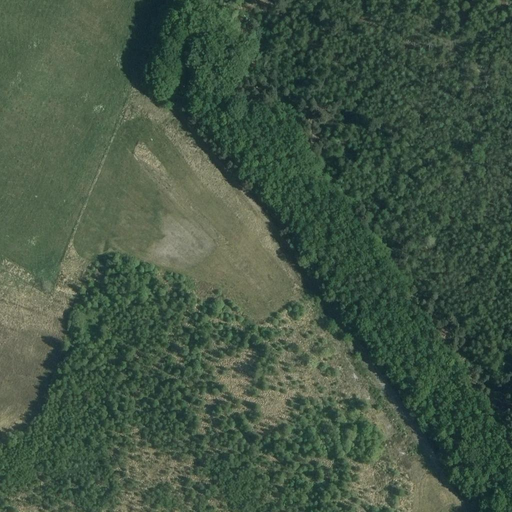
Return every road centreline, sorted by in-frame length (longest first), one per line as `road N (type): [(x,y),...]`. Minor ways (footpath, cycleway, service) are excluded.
road 1 (track): [(185,80),(187,116),(296,252),(428,445),(462,511)]
road 2 (track): [(202,0),(183,69),(192,88),(337,126)]
